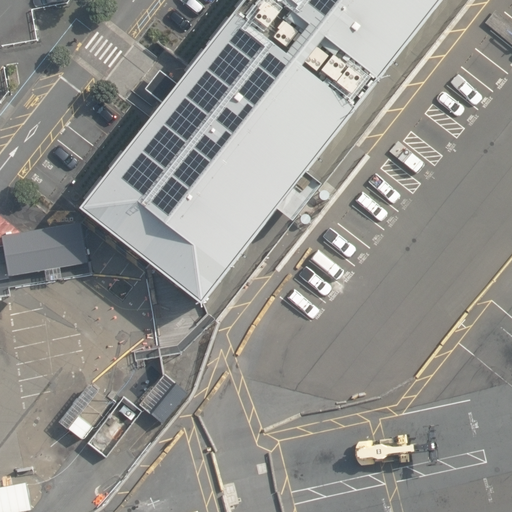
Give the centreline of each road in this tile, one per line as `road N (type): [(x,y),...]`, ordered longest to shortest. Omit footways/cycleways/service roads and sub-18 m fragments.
road 1 (unknown): [(511,190),(438,294),(433,329),(439,380),(511,362)]
road 2 (unclassified): [(0,170),(136,0)]
road 3 (unknown): [(117,511),(170,450),(207,429),(263,415)]
